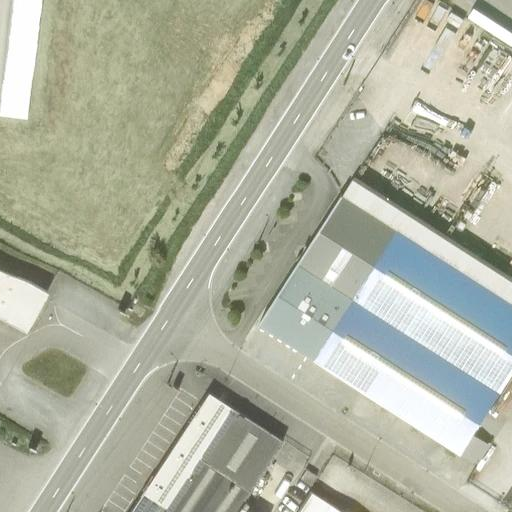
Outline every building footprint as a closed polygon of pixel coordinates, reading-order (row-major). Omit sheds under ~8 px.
[(0,0),(0,100),(28,103),(31,65),(3,63),(8,0),(0,0)] [(258,323),(460,454),(511,372),(511,280),(353,178),(258,323)] [(0,265),(0,316),(24,330),(46,291),(0,265)] [(233,511),(239,503),(281,439),(207,391),(127,511),(233,511)] [(472,435),(460,454),(477,463),(489,445),(472,435)] [(305,468),(299,478),(309,485),(315,475),(305,468)] [(342,511),(328,502),(321,511),(342,511)] [(239,503),(233,511),(249,511),(250,511),(239,503)]
